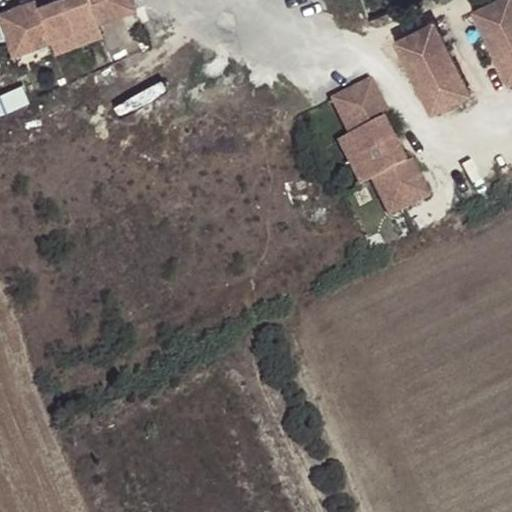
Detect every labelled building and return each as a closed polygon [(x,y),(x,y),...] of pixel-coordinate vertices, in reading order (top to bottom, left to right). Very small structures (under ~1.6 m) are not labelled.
[(123,0),(51,0),(36,6),(34,0),(29,0),(0,10),(0,24),(7,43),(45,29),(49,41),(97,23),(92,12),(123,0)] [(131,0),(123,0),(92,12),(97,23),(135,9),(131,0)] [(510,83),(511,81),(511,0),(494,0),(473,11),(510,83)] [(432,113),(470,94),(434,21),(396,41),(432,113)] [(97,23),(49,41),(53,53),(101,35),(97,23)] [(45,29),(7,43),(11,55),(49,41),(45,29)] [(368,79),(338,93),(356,129),(344,135),(366,181),(377,175),(394,212),(402,208),(424,198),(407,161),(400,165),(378,119),(385,116),(368,79)] [(338,93),(327,98),(344,135),(356,129),(338,93)] [(366,181),(344,135),(333,140),(355,186),(366,181)] [(377,175),(366,181),(383,217),(394,212),(377,175)]
